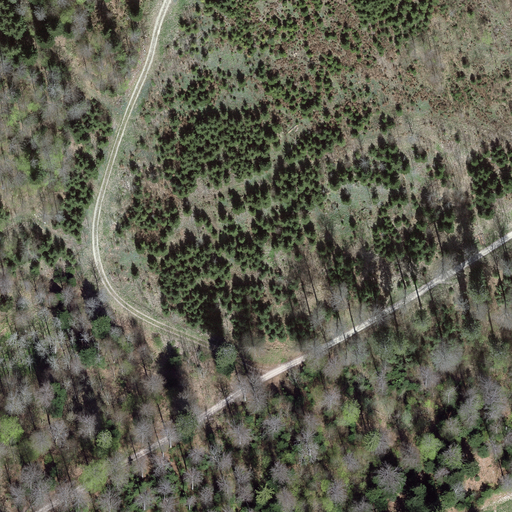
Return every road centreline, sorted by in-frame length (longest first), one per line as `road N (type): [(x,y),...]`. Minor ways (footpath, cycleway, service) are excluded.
road 1 (track): [(41,511),(511,235)]
road 2 (track): [(169,0),(98,202),(95,249),(123,305),(268,374)]
